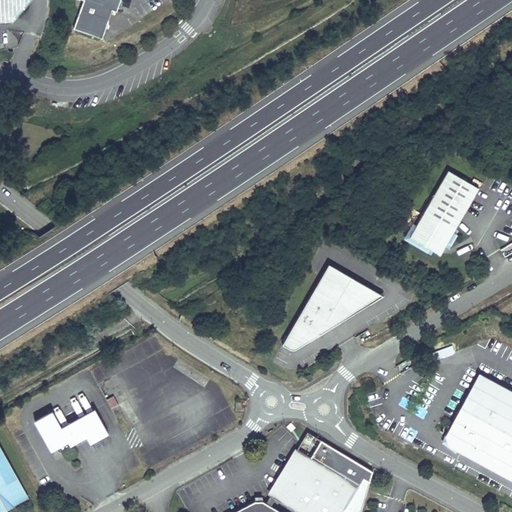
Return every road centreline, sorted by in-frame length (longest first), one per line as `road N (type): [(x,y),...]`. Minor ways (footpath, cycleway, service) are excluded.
road 1 (motorway): [(0,321),(479,0)]
road 2 (motorway): [(426,0),(0,286)]
road 3 (unclassified): [(270,401),(0,188)]
road 4 (unclassified): [(0,73),(78,85),(106,78),(184,31),(206,0)]
road 5 (unclassified): [(323,409),(345,373),(511,272)]
road 6 (residential): [(100,511),(242,437),(270,401)]
road 7 (unclassified): [(479,511),(351,440),(323,409)]
